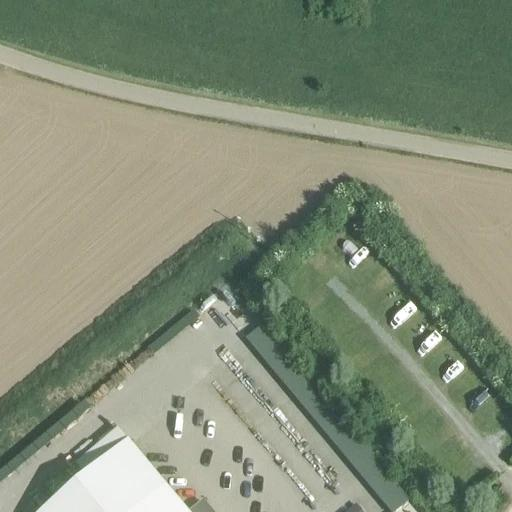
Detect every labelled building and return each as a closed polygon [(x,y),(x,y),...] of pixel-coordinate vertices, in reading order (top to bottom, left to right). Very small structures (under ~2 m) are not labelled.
[(402,324),(417,309),(402,295),(387,310),(402,324)] [(385,511),(393,511),(409,500),(264,322),(242,339),(268,372),(253,384),(354,507),(370,494),(385,511)] [(428,356),(444,342),(437,335),(421,349),(428,356)] [(460,357),(440,376),(449,385),(469,366),(460,357)] [(472,408),(485,396),(472,382),(459,395),(472,408)] [(167,511),(155,496),(166,487),(164,486),(132,511),(167,511)]
